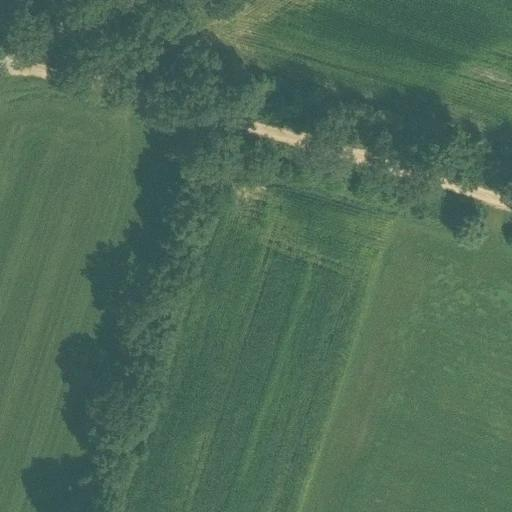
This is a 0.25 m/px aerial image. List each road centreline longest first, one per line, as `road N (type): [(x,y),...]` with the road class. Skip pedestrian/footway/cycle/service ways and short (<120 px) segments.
road 1 (track): [(7,61),(511,211)]
road 2 (unclassified): [(0,66),(102,0)]
